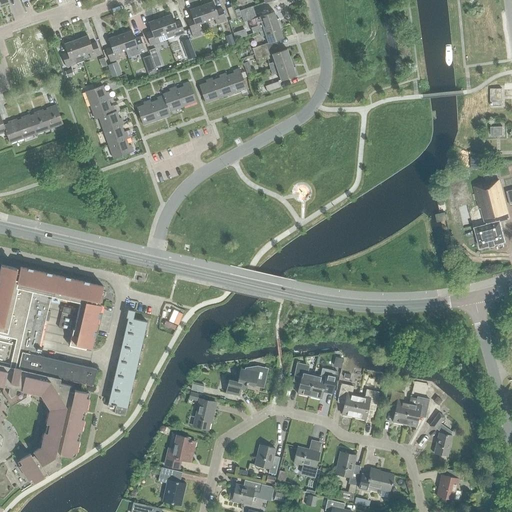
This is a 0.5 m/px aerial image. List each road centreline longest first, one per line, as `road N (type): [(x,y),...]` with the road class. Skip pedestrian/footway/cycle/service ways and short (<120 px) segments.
road 1 (residential): [(423,511),(404,451),(278,410),(220,443),(204,511)]
road 2 (tertiary): [(474,297),(352,305),(152,262)]
road 3 (residential): [(202,173),(305,115),(318,97),(326,61),(311,0)]
road 4 (tertiary): [(152,262),(0,227)]
road 5 (residential): [(511,439),(474,297)]
road 6 (residential): [(0,36),(45,14),(82,14),(125,0)]
